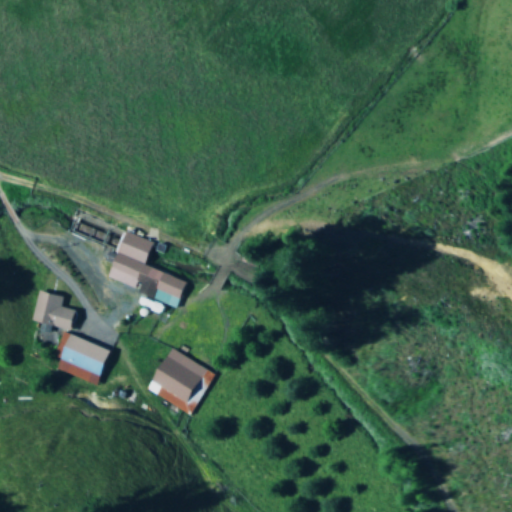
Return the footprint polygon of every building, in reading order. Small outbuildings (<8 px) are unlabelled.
[(187,282),(144,265),(153,243),(124,232),(106,277),(135,289),(134,291),(176,308),(187,282)] [(242,261),(257,267),(266,247),(252,240),(242,261)] [(29,320),(71,331),(76,311),(60,307),(63,297),(37,290),(29,320)] [(111,351),(69,334),(55,369),(96,386),(111,351)] [(146,391),(187,415),(195,402),(202,391),(197,388),(205,374),(210,377),(212,373),(170,349),(146,391)]
